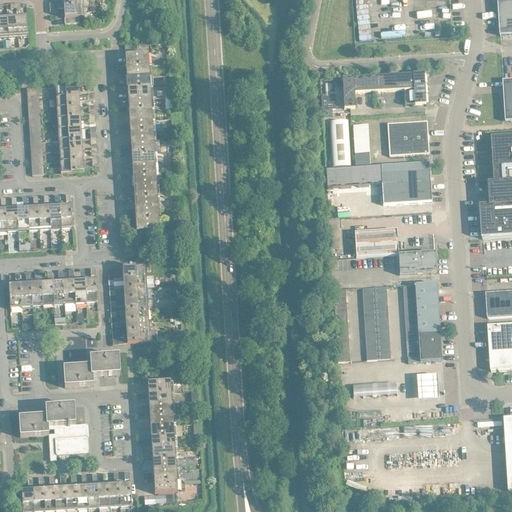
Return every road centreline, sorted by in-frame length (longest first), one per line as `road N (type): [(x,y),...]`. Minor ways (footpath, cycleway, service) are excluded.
road 1 (tertiary): [(211,0),(246,497)]
road 2 (residential): [(511,393),(474,387),(467,367),(453,146),(473,56),(475,0)]
road 3 (residential): [(112,180),(103,59),(44,61)]
road 4 (residential): [(125,392),(129,463),(98,465),(94,394)]
